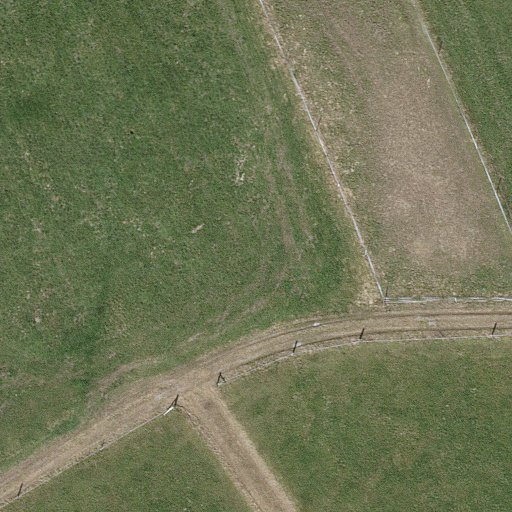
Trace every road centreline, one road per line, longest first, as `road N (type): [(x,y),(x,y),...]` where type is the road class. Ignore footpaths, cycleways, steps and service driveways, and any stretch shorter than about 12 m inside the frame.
road 1 (track): [(0,502),(191,380),(377,327),(511,324)]
road 2 (track): [(280,511),(191,380)]
